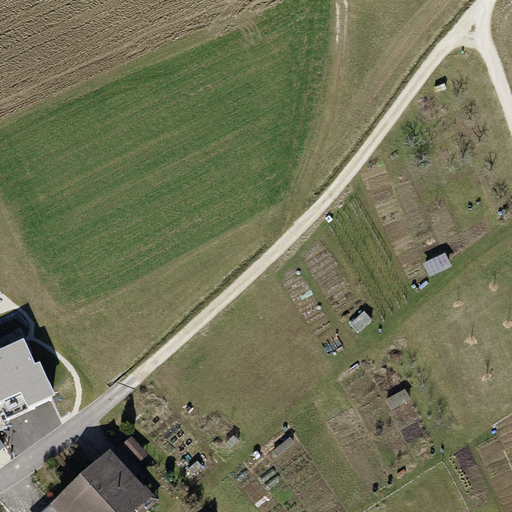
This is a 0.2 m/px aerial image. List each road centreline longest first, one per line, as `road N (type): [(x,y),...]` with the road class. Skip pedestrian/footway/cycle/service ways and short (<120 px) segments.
road 1 (track): [(487,0),(293,238),(126,389)]
road 2 (track): [(343,0),(343,45),(301,228)]
road 3 (residential): [(126,389),(0,480)]
